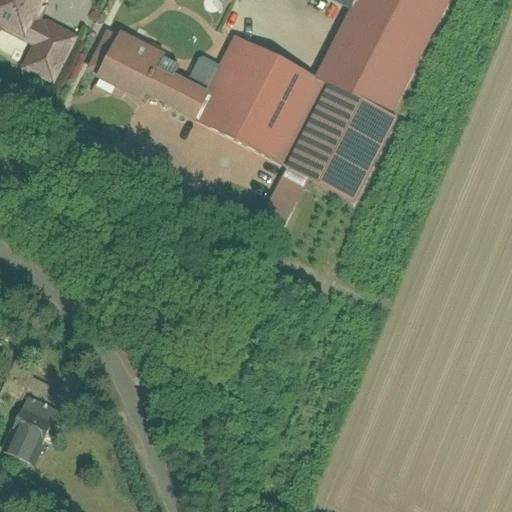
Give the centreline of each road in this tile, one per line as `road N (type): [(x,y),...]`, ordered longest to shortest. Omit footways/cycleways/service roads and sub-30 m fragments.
road 1 (unknown): [(0,62),(188,164),(137,433)]
road 2 (residential): [(170,511),(97,344),(50,273),(0,235)]
